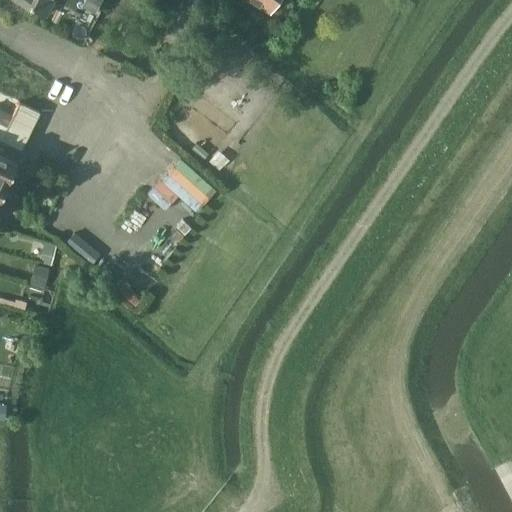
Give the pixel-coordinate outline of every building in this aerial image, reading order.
[(18,0),(47,14),(54,0),(18,0)] [(278,0),(250,0),(269,13),(278,0)] [(0,217),(4,219),(29,160),(18,155),(22,147),(24,147),(41,106),(36,103),(49,72),(0,51),(2,47),(0,46),(0,217)] [(100,253),(74,232),(65,243),(91,264),(100,253)] [(52,266),(57,247),(44,243),(40,258),(44,259),(43,263),(52,266)] [(35,264),(30,283),(44,286),(49,268),(35,264)] [(127,266),(115,286),(137,299),(148,278),(127,266)]
